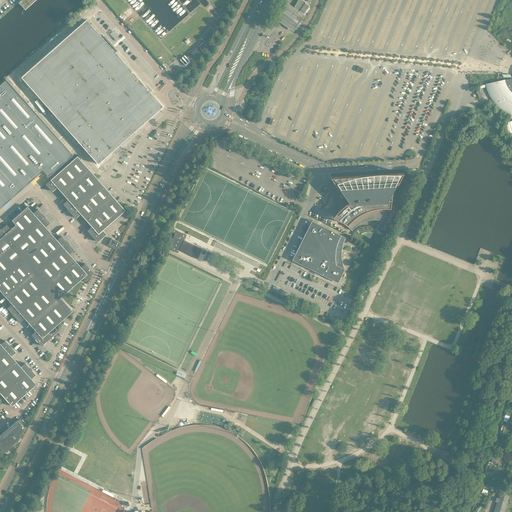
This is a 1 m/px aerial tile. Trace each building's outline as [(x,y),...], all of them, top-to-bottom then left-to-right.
[(20,0),(18,2),(18,3),(24,10),(35,0),(20,0)] [(299,12),(300,12),(303,15),(303,14),(309,6),(305,3),(306,2),(302,0),(298,0),(294,6),(295,8),(296,10),(299,12)] [(281,22),(294,31),(305,15),(303,14),(303,15),(300,12),(299,12),(296,10),(295,8),(287,3),(276,18),(281,22)] [(220,18),(212,25),(214,27),(217,24),(219,22),(221,19),(220,18)] [(162,106),(115,52),(116,51),(103,36),(102,37),(86,20),(21,77),(48,108),(45,110),(48,114),(51,111),(97,164),(162,106)] [(211,28),(207,34),(206,33),(203,38),(208,41),(214,29),(211,28)] [(205,43),(202,40),(187,54),(193,60),(202,51),(200,48),(205,43)] [(173,74),(176,78),(186,69),(183,65),(180,68),(180,67),(173,74)] [(511,78),(498,81),(486,84),(487,86),(487,88),(488,90),(489,91),(490,93),(491,95),(492,97),(493,98),(494,100),(496,102),(497,104),(499,105),(500,107),(502,108),(504,110),(506,111),(508,112),(511,113),(511,78)] [(0,207),(7,201),(35,176),(42,170),(47,176),(72,154),(42,120),(36,114),(5,79),(0,84),(0,207)] [(125,210),(112,196),(77,156),(50,179),(50,180),(45,184),(52,191),(57,187),(67,200),(63,204),(68,210),(69,211),(70,212),(75,218),(76,218),(80,214),(91,226),(87,230),(87,231),(97,242),(106,234),(102,230),(125,210)] [(391,208),(393,192),(397,184),(399,183),(404,173),(361,176),(332,177),(338,187),(340,187),(344,193),(343,193),(343,194),(343,195),(343,196),(344,196),(345,196),(346,196),(350,202),(346,205),(342,208),(339,211),(336,214),(334,217),(341,221),(352,230),(351,230),(352,230),(354,229),(356,227),(356,226),(358,225),(360,224),(361,223),(363,222),(365,221),(368,220),(369,220),(370,220),(373,220),(376,220),(379,220),(380,220),(385,208),(391,208)] [(85,281),(93,274),(93,273),(85,263),(84,263),(80,266),(75,260),(69,254),(73,250),(74,250),(73,249),(68,244),(69,244),(69,243),(67,241),(66,241),(61,236),(56,240),(51,233),(45,227),(50,223),(45,217),(45,216),(43,214),(42,214),(37,209),(32,213),(27,206),(11,220),(15,224),(10,229),(6,224),(1,228),(0,228),(0,291),(11,304),(7,308),(6,308),(7,308),(12,314),(11,314),(12,315),(13,316),(14,316),(19,322),(24,318),(35,331),(31,334),(41,346),(58,331),(54,327),(72,311),(60,297),(82,278),(84,281),(85,281)] [(312,221),(293,260),(315,271),(316,271),(315,273),(319,275),(320,273),(321,274),(335,281),(338,282),(345,269),(344,269),(344,268),(344,267),(344,266),(343,266),(343,265),(343,264),(343,263),(343,262),(342,259),(342,258),(342,257),(342,256),(342,255),(342,254),(342,253),(342,252),(342,251),(342,250),(342,249),(342,248),(343,246),(343,242),(344,240),(345,238),(345,237),(312,221)] [(171,231),(175,234),(175,233),(185,238),(187,235),(172,228),(171,231)] [(199,247),(192,244),(193,242),(186,239),(185,240),(184,240),(185,238),(175,233),(175,234),(168,248),(178,253),(180,248),(195,255),(199,247)] [(108,245),(116,249),(119,242),(111,238),(108,245)] [(0,343),(0,393),(11,406),(36,384),(31,379),(36,375),(36,374),(32,370),(32,369),(30,367),(29,367),(25,363),(20,367),(11,356),(16,352),(12,347),(10,344),(10,345),(9,345),(5,340),(0,344),(0,343)] [(17,440),(21,434),(24,428),(22,425),(23,424),(19,419),(17,420),(0,434),(0,444),(4,449),(5,451),(17,440)] [(498,498),(496,498),(495,501),(497,502),(493,511),(504,511),(509,496),(500,493),(498,498)]
